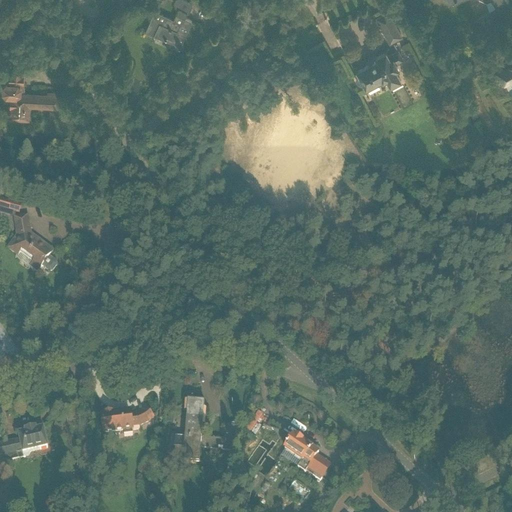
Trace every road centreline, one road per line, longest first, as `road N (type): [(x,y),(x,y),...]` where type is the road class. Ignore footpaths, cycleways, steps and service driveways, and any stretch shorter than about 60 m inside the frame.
road 1 (residential): [(15,383),(101,361),(167,355),(235,359),(315,379)]
road 2 (residential): [(315,379),(225,292),(140,160)]
road 3 (residential): [(15,383),(72,330),(101,279),(126,177),(140,160)]
road 4 (residential): [(130,145),(242,36),(299,0)]
road 5 (residential): [(442,498),(315,379)]
road 6 (residential): [(130,145),(34,0)]
